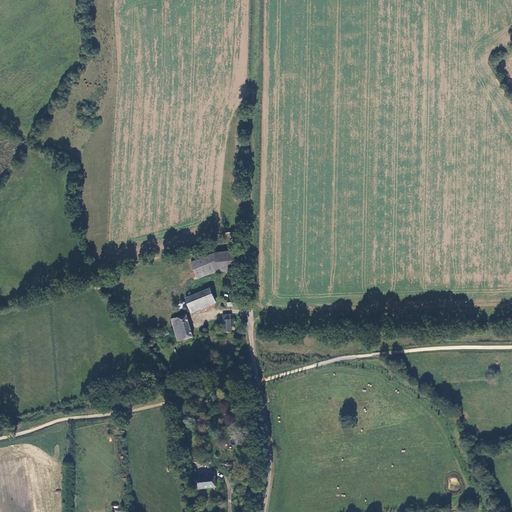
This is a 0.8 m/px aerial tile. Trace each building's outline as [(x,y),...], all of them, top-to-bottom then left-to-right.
[(235,271),(233,251),(215,253),(216,268),(217,272),(235,271)] [(196,276),(216,268),(215,253),(191,263),(196,276)] [(210,288),(185,298),(189,308),(214,299),(210,288)] [(236,298),(228,298),(228,306),(236,306),(236,304),(238,304),(237,301),(236,301),(236,298)] [(215,304),(214,299),(189,308),(191,313),(215,304)] [(187,315),(182,316),(171,320),(173,327),(177,340),(193,336),(187,315)] [(222,315),(223,333),(231,332),(230,315),(222,315)] [(204,478),(196,479),(197,490),(216,487),(214,477),(211,478),(211,475),(204,476),(204,478)]
